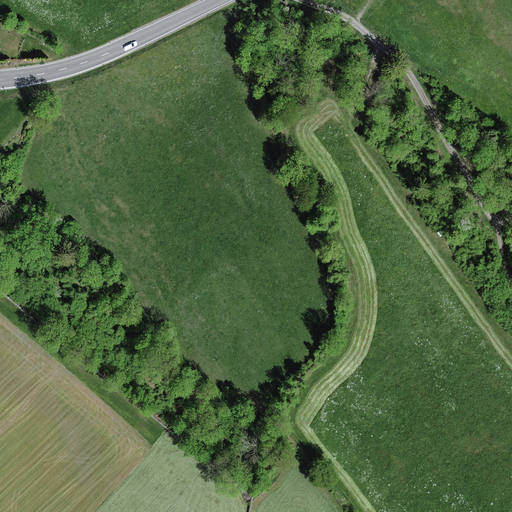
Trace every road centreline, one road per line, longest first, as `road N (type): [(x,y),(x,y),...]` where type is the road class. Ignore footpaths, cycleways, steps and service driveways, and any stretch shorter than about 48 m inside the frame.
road 1 (track): [(300,0),(352,20),(405,70),(490,216),(511,221)]
road 2 (tertiary): [(0,79),(83,62),(217,0)]
